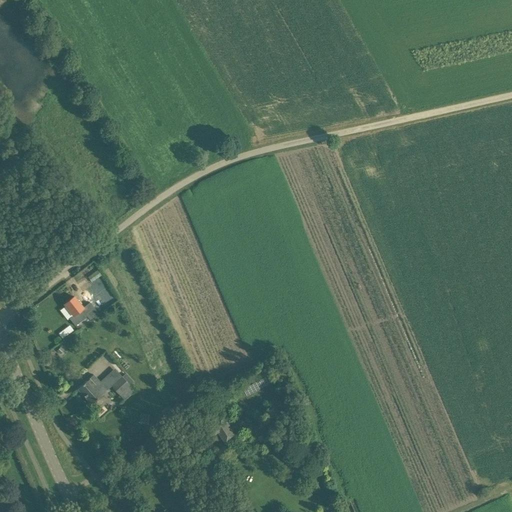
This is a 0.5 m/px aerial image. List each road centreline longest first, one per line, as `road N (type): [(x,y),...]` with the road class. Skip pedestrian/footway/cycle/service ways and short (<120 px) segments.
road 1 (unclassified): [(0,318),(162,195),(224,162),(511,95)]
road 2 (secondary): [(76,511),(0,331)]
